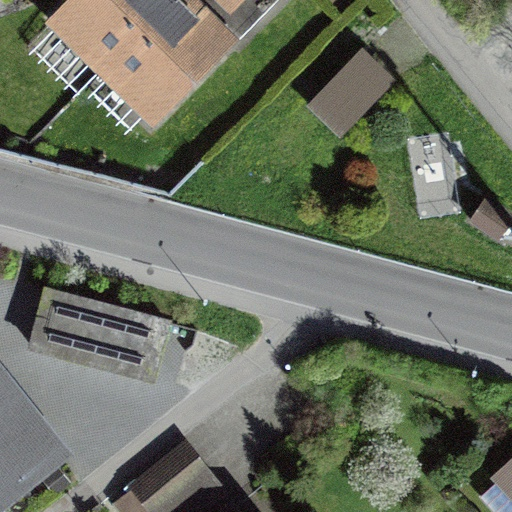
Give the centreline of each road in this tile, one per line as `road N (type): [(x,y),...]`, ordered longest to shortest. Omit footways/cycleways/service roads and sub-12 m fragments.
road 1 (secondary): [(0,192),(511,331)]
road 2 (residential): [(416,0),(511,116)]
